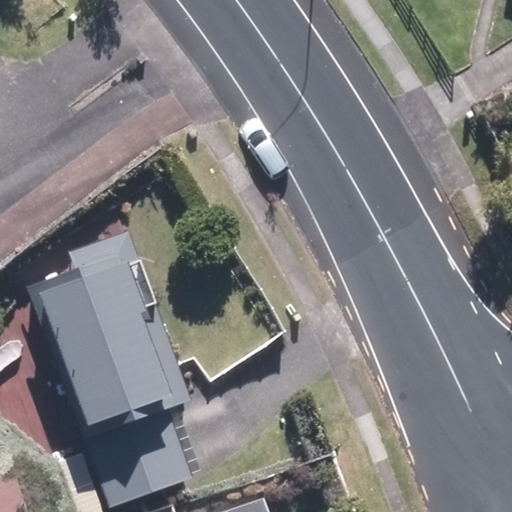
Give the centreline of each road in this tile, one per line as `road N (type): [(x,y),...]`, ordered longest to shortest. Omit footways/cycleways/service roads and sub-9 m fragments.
road 1 (tertiary): [(233,0),(359,202),(467,400)]
road 2 (tertiary): [(467,400),(511,511)]
